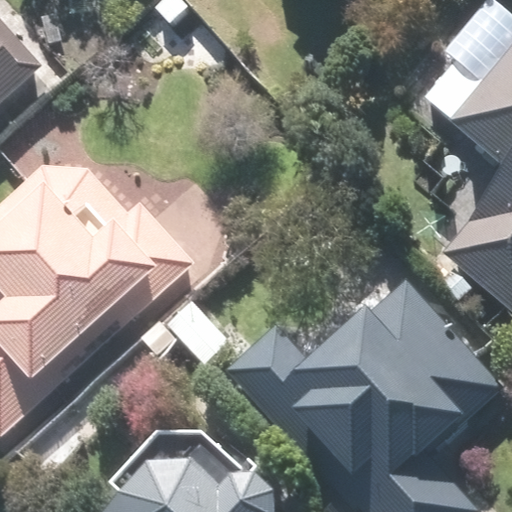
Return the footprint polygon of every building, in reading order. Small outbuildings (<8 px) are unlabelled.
[(511,11),(503,4),(457,54),(471,67),(433,108),(483,155),(438,203),(474,237),(454,258),(511,312),(511,11)] [(0,125),(56,74),(0,12),(0,125)] [(0,434),(6,441),(196,274),(205,265),(152,206),(143,214),(104,170),(34,168),(0,197),(0,434)] [(321,310),(241,379),(355,511),(487,511),(442,459),(511,398),(511,393),(401,265),(333,324),(321,310)] [(225,438),(178,433),(126,487),(141,501),(130,511),(301,511),(304,501),(286,477),(258,476),(225,438)]
